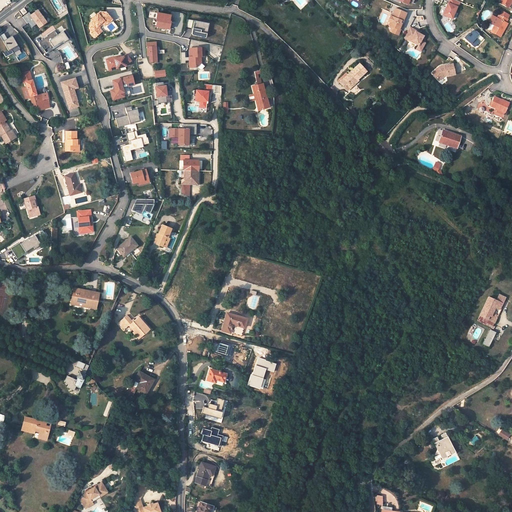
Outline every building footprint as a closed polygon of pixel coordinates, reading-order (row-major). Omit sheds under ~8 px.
[(460,2),(454,0),(450,0),(449,4),(448,3),(443,15),(452,19),(457,7),(458,8),(460,2)] [(511,0),(500,0),(499,3),(510,9),(511,5),(511,3),(511,2),(511,1),(511,0)] [(392,18),(390,17),(388,23),(390,23),(389,26),(390,29),(394,28),(400,30),(402,24),(400,24),(401,21),(403,22),(406,14),(395,9),(392,18)] [(500,37),(508,24),(506,23),(508,20),(507,19),(509,15),(500,10),(497,14),(499,15),(497,18),(492,16),(489,23),(494,26),(491,32),(500,37)] [(29,13),(22,17),(27,24),(28,23),(32,28),(37,24),(39,27),(46,22),(37,11),(31,15),(29,13)] [(92,21),(89,23),(89,29),(90,29),(90,33),(93,37),(95,38),(100,33),(98,30),(98,28),(97,27),(104,21),(107,24),(112,20),(106,12),(100,12),(91,20),(92,21)] [(170,15),(157,13),(156,20),(157,20),(156,26),(167,28),(168,22),(169,22),(170,15)] [(415,31),(409,27),(403,38),(418,46),(416,50),(420,52),(425,44),(420,41),(423,36),(419,34),(415,32),(415,31)] [(45,38),(40,42),(45,50),(50,46),(53,50),(68,40),(68,39),(69,38),(64,31),(58,35),(55,31),(48,36),(50,40),(48,42),(45,38)] [(467,36),(464,38),(474,47),(479,42),(475,38),(478,35),(473,31),(467,36)] [(7,39),(3,41),(5,46),(0,49),(3,54),(11,49),(13,53),(20,49),(12,36),(7,39)] [(147,48),(149,48),(150,55),(150,61),(155,61),(155,62),(156,62),(157,62),(157,61),(156,54),(156,50),(156,47),(156,42),(146,43),(147,48)] [(203,48),(189,48),(190,57),(189,57),(190,67),(197,67),(201,63),(200,57),(204,56),(203,48)] [(119,56),(106,59),(109,70),(125,66),(125,65),(131,61),(126,54),(123,57),(120,57),(119,56)] [(367,72),(359,64),(348,74),(349,75),(346,78),(345,77),(339,82),(343,86),(344,86),(347,89),(354,83),(355,84),(358,81),(358,80),(367,72)] [(439,67),(432,73),(438,81),(443,77),(446,76),(446,77),(455,75),(452,64),(439,67)] [(30,70),(22,72),(24,82),(25,82),(32,80),(30,70)] [(132,76),(112,81),(114,86),(113,86),(114,90),(111,91),(113,99),(131,95),(128,86),(134,85),(132,76)] [(75,78),(61,83),(68,105),(68,104),(70,109),(79,106),(77,102),(78,102),(74,89),(78,88),(75,78)] [(32,80),(25,82),(27,87),(22,88),(25,99),(30,97),(34,109),(39,108),(40,110),(50,107),(47,93),(42,94),(41,93),(36,94),(32,80)] [(163,81),(155,82),(158,99),(153,100),(154,105),(159,105),(158,103),(172,101),(171,89),(168,90),(168,85),(164,85),(163,81)] [(221,94),(221,86),(212,85),(205,84),(204,90),(194,89),(193,95),(195,95),(194,104),(199,104),(199,106),(206,107),(206,103),(207,103),(207,101),(207,99),(210,100),(211,93),(221,94)] [(257,85),(252,86),(258,111),(269,108),(263,84),(262,84),(257,85)] [(509,104),(494,97),(490,106),(505,113),(509,104)] [(131,106),(126,108),(128,115),(116,118),(118,127),(130,124),(140,121),(137,109),(132,110),(131,106)] [(11,131),(6,124),(5,124),(4,122),(6,120),(1,112),(0,112),(0,133),(6,144),(15,138),(11,131)] [(197,134),(197,124),(184,123),(184,128),(171,128),(171,136),(179,137),(179,144),(195,145),(195,136),(189,136),(189,134),(197,134)] [(460,136),(443,130),(439,142),(456,148),(460,136)] [(66,131),(66,142),(67,142),(67,150),(72,150),(72,151),(77,151),(77,139),(77,131),(72,131),(67,131),(66,131)] [(136,131),(126,133),(128,141),(130,141),(131,144),(122,146),(126,162),(133,160),(131,150),(144,147),(143,145),(149,143),(148,137),(147,137),(146,133),(138,135),(136,131)] [(199,160),(184,160),(184,171),(184,178),(182,178),(182,193),(190,197),(191,184),(191,182),(197,182),(198,171),(199,171),(199,160)] [(146,169),(130,174),(133,183),(138,182),(139,185),(149,182),(146,169)] [(77,185),(74,173),(65,176),(70,195),(82,192),(80,185),(77,185)] [(33,196),(24,199),(29,217),(40,214),(37,207),(36,207),(33,196)] [(154,199),(137,199),(137,204),(134,204),(132,210),(142,214),(143,210),(150,213),(154,204),(154,199)] [(90,210),(77,211),(78,222),(74,223),(75,227),(79,227),(80,233),(93,232),(92,221),(89,221),(89,217),(91,216),(90,210)] [(171,229),(162,225),(158,235),(157,234),(155,239),(156,239),(158,240),(157,243),(157,244),(162,246),(166,237),(168,237),(171,229)] [(20,243),(10,249),(17,259),(26,254),(26,252),(33,248),(34,250),(41,245),(39,242),(46,237),(42,231),(36,235),(28,240),(28,239),(24,241),(24,242),(21,244),(20,243)] [(137,245),(131,237),(117,248),(124,257),(137,245)] [(96,309),(99,293),(88,291),(87,291),(86,291),(85,291),(85,292),(79,291),(79,289),(76,288),(74,296),(73,296),(72,304),(96,309)] [(502,304),(505,298),(499,295),(496,301),(502,304)] [(496,319),(490,316),(492,313),(490,312),(493,306),(495,307),(500,310),(501,308),(500,307),(502,304),(496,301),(488,297),(477,321),(492,328),(491,328),(493,329),(494,327),(493,326),(496,319)] [(246,319),(227,313),(221,330),(241,336),(246,319)] [(138,339),(150,329),(139,316),(133,322),(127,315),(118,323),(124,329),(129,326),(134,331),(132,333),(138,339)] [(472,316),(463,334),(467,336),(477,319),(472,316)] [(489,331),(485,339),(484,342),(483,344),(488,347),(495,334),(490,331),(489,331)] [(81,386),(85,378),(84,378),(87,373),(86,373),(87,372),(90,365),(81,361),(79,364),(85,367),(83,371),(81,370),(78,376),(79,376),(78,378),(69,374),(65,381),(70,383),(69,386),(76,389),(78,384),(81,386)] [(226,374),(210,369),(207,380),(215,383),(216,380),(223,382),(226,374)] [(142,371),(129,392),(134,395),(139,387),(148,393),(156,379),(142,371)] [(50,425),(43,423),(44,420),(39,419),(39,421),(25,417),(23,427),(35,430),(36,427),(40,428),(39,434),(48,436),(50,425)] [(500,436),(506,440),(509,436),(503,432),(500,436)] [(472,445),(479,441),(477,436),(469,440),(472,445)] [(442,459),(456,452),(448,437),(434,444),(442,459)] [(212,476),(215,467),(201,462),(194,482),(205,485),(206,481),(206,480),(208,475),(212,476)] [(85,493),(79,496),(84,506),(92,502),(91,499),(107,491),(102,481),(83,490),(85,493)] [(141,485),(132,500),(136,511),(141,511),(140,508),(142,507),(139,499),(146,487),(141,485)] [(142,507),(140,508),(141,511),(158,511),(160,511),(156,502),(142,507)] [(208,511),(211,505),(200,502),(196,511),(208,511)]
